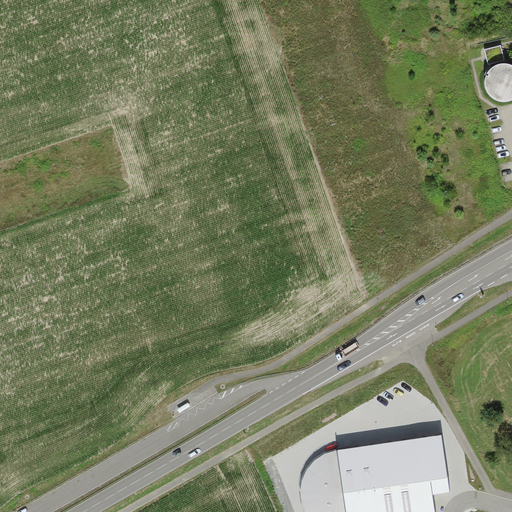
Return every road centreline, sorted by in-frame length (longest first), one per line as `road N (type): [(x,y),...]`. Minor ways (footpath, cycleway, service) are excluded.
road 1 (primary): [(87,511),(511,256)]
road 2 (track): [(126,511),(415,352)]
road 3 (track): [(415,352),(502,511)]
